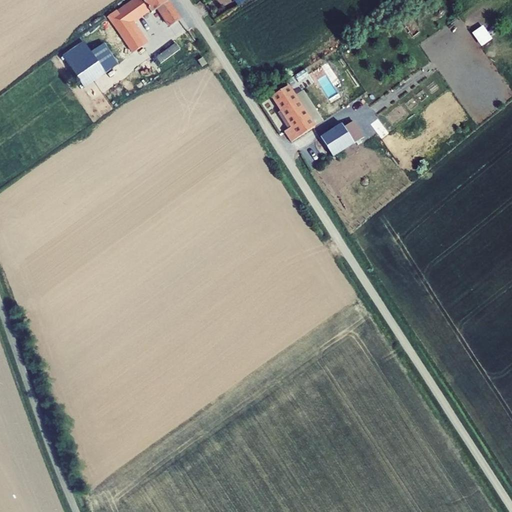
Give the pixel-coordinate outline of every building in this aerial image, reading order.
[(158,9),(170,27),(180,20),(166,0),(134,0),(118,12),(117,11),(108,17),(125,41),(133,53),(144,46),(135,32),(138,30),(133,22),(149,10),(151,14),(158,9)] [(483,24),(472,32),(481,46),(493,38),(483,24)] [(63,57),(84,88),(118,65),(104,44),(91,53),(84,43),(63,57)] [(156,56),(161,63),(181,50),(177,43),(156,56)] [(202,67),(207,64),(203,58),(198,61),(202,67)] [(305,69),(289,79),(295,87),(310,77),(305,69)] [(285,132),(291,142),(315,127),(289,86),(272,97),(281,112),(279,113),(289,129),(285,132)] [(320,138),(332,158),(354,144),(360,139),(350,123),(343,128),(341,124),(320,138)]
